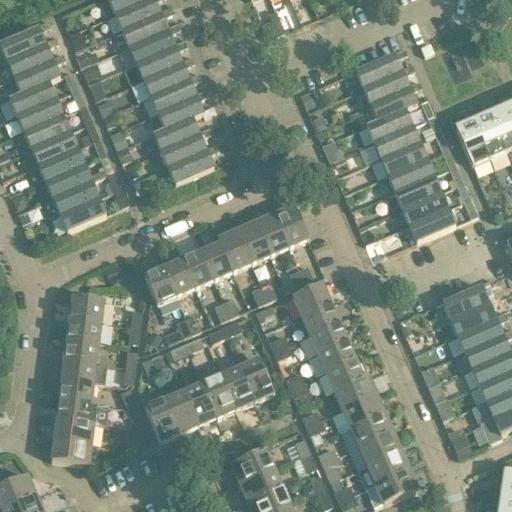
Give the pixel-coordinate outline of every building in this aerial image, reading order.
[(152,5),(151,2),(150,0),(114,0),(107,3),(114,21),(152,5)] [(159,21),(158,18),(154,9),(165,4),(163,0),(155,0),(151,2),(152,5),(114,21),(121,38),(159,21)] [(166,38),(165,35),(161,25),(172,21),(169,14),(158,18),(159,21),(121,38),(128,54),(166,38)] [(45,51),(43,48),(39,38),(50,33),(47,27),(35,33),(35,34),(0,49),(0,54),(6,68),(45,51)] [(174,54),(172,52),(168,42),(179,37),(176,30),(165,35),(166,38),(128,54),(129,55),(135,71),(174,54)] [(52,68),(50,64),(46,55),(57,50),(54,43),(43,48),(45,51),(6,68),(13,84),(52,68)] [(184,47),(172,52),(174,54),(135,71),(142,87),(181,71),(179,68),(175,58),(186,54),(184,47)] [(423,63),(432,59),(428,49),(419,53),(423,63)] [(401,79),(400,75),(395,65),(406,61),(403,54),(392,59),(393,61),(356,78),(363,95),(401,79)] [(129,55),(119,59),(126,75),(135,71),(129,55)] [(61,60),(50,64),(52,68),(13,84),(19,100),(20,101),(47,89),(48,90),(59,85),(53,72),(64,66),(61,60)] [(188,88),(186,85),(182,75),(194,70),(191,63),(179,68),(181,71),(142,87),(149,104),(188,88)] [(408,95),(407,92),(403,82),(413,78),(410,71),(400,75),(401,79),(363,95),(370,112),(408,95)] [(156,120),(195,104),(194,101),(189,91),(201,87),(198,80),(186,85),(188,88),(149,104),(156,120)] [(70,99),(77,96),(72,84),(66,87),(70,99)] [(418,88),(407,92),(408,95),(370,112),(377,128),(377,129),(404,117),(404,118),(416,113),(410,99),(420,94),(418,88)] [(16,122),(54,105),(48,90),(47,89),(20,101),(19,100),(8,104),(16,122)] [(205,96),(194,101),(195,104),(156,120),(163,136),(164,137),(191,125),(192,126),(202,121),(201,118),(196,108),(208,103),(205,96)] [(78,116),(84,113),(79,100),(72,104),(78,116)] [(511,109),(508,111),(504,100),(497,103),(502,114),(505,113),(511,130),(511,109)] [(23,139),(62,122),(54,105),(16,122),(23,139)] [(511,130),(505,113),(502,114),(492,118),(488,107),(481,110),(485,121),(488,120),(505,159),(511,155),(511,130)] [(421,114),(429,131),(435,128),(428,111),(421,114)] [(215,119),(212,113),(201,118),(202,121),(204,124),(215,119)] [(488,120),(485,121),(476,126),(471,114),(464,117),(469,128),(471,127),(488,166),(505,159),(488,120)] [(85,132),(91,129),(86,117),(80,120),(85,132)] [(411,134),(404,118),(404,117),(377,129),(377,128),(365,133),(372,150),(411,134)] [(471,127),(469,128),(459,132),(454,121),(448,124),(454,137),(455,136),(471,173),(488,166),(471,127)] [(30,155),(69,139),(62,122),(23,139),(30,155)] [(197,139),(192,126),(191,125),(164,137),(163,136),(152,141),(160,158),(198,142),(197,139)] [(440,139),(435,128),(429,131),(434,142),(440,139)] [(92,148),(98,145),(93,134),(86,137),(92,148)] [(206,158),(205,155),(200,145),(212,141),(209,134),(197,139),(198,142),(160,158),(166,175),(206,158)] [(418,150),(411,134),(372,150),(380,167),(418,150)] [(76,155),(69,139),(30,155),(37,172),(76,155)] [(441,159),(447,156),(442,144),(436,147),(441,159)] [(99,165),(105,162),(101,150),(94,154),(99,165)] [(425,167),(418,150),(380,167),(387,183),(425,167)] [(216,151),(205,155),(206,158),(166,175),(174,192),(213,176),(208,163),(219,158),(216,151)] [(44,188),(83,172),(76,155),(37,172),(44,188)] [(448,176),(455,173),(449,161),(443,164),(448,176)] [(106,181),(112,179),(108,167),(101,170),(106,181)] [(432,183),(425,167),(387,183),(394,200),(432,183)] [(90,188),(83,172),(44,188),(52,205),(90,188)] [(455,192),(462,189),(457,177),(450,180),(455,192)] [(439,200),(432,183),(394,200),(401,216),(439,200)] [(119,196),(119,195),(115,184),(108,187),(113,198),(119,196)] [(59,221),(97,205),(90,188),(52,205),(59,221)] [(462,209),(469,206),(464,194),(457,197),(462,209)] [(120,214),(126,211),(121,200),(115,203),(120,214)] [(447,216),(439,200),(401,216),(408,233),(447,216)] [(105,222),(97,205),(59,221),(66,239),(105,222)] [(469,225),(476,222),(471,210),(464,213),(469,225)] [(292,213),(273,221),(288,256),(307,247),(292,213)] [(454,234),(447,216),(408,233),(416,250),(454,234)] [(288,256),(273,221),(254,229),(269,264),(288,256)] [(269,264),(254,229),(235,237),(251,272),(269,264)] [(251,272),(235,237),(217,245),(219,250),(219,251),(231,280),(251,272)] [(511,246),(510,248),(506,237),(498,240),(503,251),(505,250),(511,266),(511,246)] [(365,253),(372,269),(389,262),(382,245),(365,253)] [(231,280),(219,251),(200,259),(213,288),(231,280)] [(213,288),(200,259),(181,267),(194,297),(213,288)] [(194,297),(181,267),(163,275),(175,304),(194,297)] [(306,274),(298,277),(303,292),(312,288),(306,274)] [(175,304),(163,275),(143,283),(156,313),(175,304)] [(303,292),(298,277),(289,281),(295,295),(303,292)] [(487,309),(485,307),(481,296),(492,292),(490,286),(477,291),(478,293),(441,309),(449,326),(487,309)] [(269,289),(260,293),(266,308),(275,304),(269,289)] [(291,304),(299,323),(329,310),(321,292),(291,304)] [(266,308),(260,293),(250,297),(257,312),(266,308)] [(494,326),(493,323),(489,313),(499,308),(497,302),(485,307),(487,309),(449,326),(456,343),(494,326)] [(71,303),(69,324),(101,328),(103,307),(71,303)] [(231,305),(222,309),(228,324),(238,320),(231,305)] [(228,324),(222,309),(213,313),(219,328),(228,324)] [(337,329),(329,310),(299,323),(308,342),(337,329)] [(274,323),(270,313),(254,319),(259,329),(274,323)] [(132,318),(130,333),(140,334),(142,319),(132,318)] [(501,342),(500,340),(496,330),(506,325),(504,318),(493,323),(494,326),(456,343),(463,359),(501,342)] [(194,322),(185,326),(191,341),(200,337),(194,322)] [(98,348),(101,328),(69,324),(66,345),(98,348)] [(191,341),(185,326),(175,329),(182,344),(191,341)] [(236,328),(221,334),(225,344),(240,337),(236,328)] [(345,348),(337,329),(308,342),(316,361),(345,348)] [(138,350),(140,334),(130,333),(128,349),(138,350)] [(225,344),(221,334),(206,341),(211,350),(225,344)] [(508,359),(507,356),(503,346),(511,342),(511,337),(511,335),(500,340),(501,342),(463,359),(470,375),(508,359)] [(267,349),(271,358),(286,352),(282,342),(267,349)] [(198,344),(183,350),(187,360),(202,354),(198,344)] [(96,369),(98,348),(66,345),(63,365),(96,369)] [(324,379),(353,366),(345,348),(316,361),(324,379)] [(187,360),(183,350),(169,357),(173,366),(187,360)] [(290,361),(286,352),(271,358),(275,367),(290,361)] [(511,376),(511,367),(510,363),(511,361),(511,353),(507,356),(508,359),(470,375),(477,392),(511,376)] [(126,358),(124,373),(134,375),(136,359),(126,358)] [(159,361),(150,365),(156,379),(156,380),(165,376),(159,361)] [(93,389),(96,369),(63,365),(61,386),(93,389)] [(156,379),(150,365),(140,369),(147,384),(156,380),(156,379)] [(257,366),(239,373),(254,409),(273,401),(257,366)] [(362,385),(353,366),(324,379),(332,398),(362,385)] [(436,370),(425,375),(442,424),(454,420),(436,370)] [(133,391),(134,375),(124,373),(122,389),(133,391)] [(254,409),(239,373),(220,382),(235,417),(254,409)] [(511,396),(511,376),(477,392),(485,408),(511,396)] [(284,386),(288,396),(302,389),(298,380),(284,386)] [(235,417),(220,382),(201,390),(216,425),(235,417)] [(340,416),(375,401),(367,383),(362,386),(362,385),(332,398),(340,416)] [(91,410),(93,389),(61,386),(58,406),(91,410)] [(306,398),(302,389),(288,396),(291,404),(306,398)] [(216,425),(201,390),(182,398),(197,433),(216,425)] [(119,400),(125,413),(126,413),(135,409),(129,395),(119,400)] [(511,416),(511,396),(485,408),(492,425),(511,416)] [(197,433),(182,398),(163,406),(178,441),(197,433)] [(348,436),(383,420),(375,401),(340,416),(348,436)] [(96,410),(91,410),(58,406),(56,427),(93,431),(96,410)] [(178,441),(163,406),(143,414),(159,449),(178,441)] [(142,425),(135,409),(126,413),(125,413),(132,429),(142,425)] [(108,413),(96,412),(93,431),(105,433),(108,413)] [(511,416),(492,425),(480,430),(489,451),(500,446),(499,443),(511,437),(511,416)] [(300,424),(304,433),(319,427),(315,418),(300,424)] [(392,439),(383,420),(348,436),(356,455),(392,439)] [(91,452),(93,431),(56,427),(53,448),(91,452)] [(322,434),(319,427),(304,433),(308,441),(322,434)] [(131,440),(135,449),(149,442),(146,433),(131,440)] [(460,459),(470,456),(462,433),(452,436),(460,459)] [(400,458),(392,439),(356,455),(365,474),(400,458)] [(153,451),(149,442),(135,449),(138,457),(153,451)] [(293,449),(299,463),(308,459),(302,445),(293,449)] [(88,473),(91,452),(53,448),(50,468),(88,473)] [(229,471),(238,491),(273,475),(264,455),(229,471)] [(317,462),(321,471),(336,464),(332,455),(317,462)] [(408,476),(400,458),(365,474),(356,478),(364,496),(408,476)] [(315,474),(308,459),(299,463),(306,478),(315,474)] [(340,473),(336,464),(321,471),(325,479),(340,473)] [(281,494),(273,475),(238,491),(246,509),(281,494)] [(381,511),(417,497),(408,476),(364,496),(370,511),(380,511),(381,511)] [(487,499),(499,500),(499,498),(511,499),(511,480),(502,479),(500,493),(488,492),(487,499)] [(0,493),(0,511),(9,511),(35,501),(27,482),(0,493)] [(309,486),(315,501),(325,497),(319,482),(309,486)] [(333,499),(337,508),(352,502),(348,493),(333,499)] [(288,511),(281,494),(246,509),(247,511),(288,511)] [(330,511),(331,511),(325,497),(315,501),(320,511),(330,511)] [(511,511),(511,499),(499,498),(499,500),(497,511),(486,509),(485,511),(511,511)] [(39,511),(35,501),(9,511),(39,511)] [(351,511),(355,510),(352,502),(337,508),(338,511),(351,511)]
